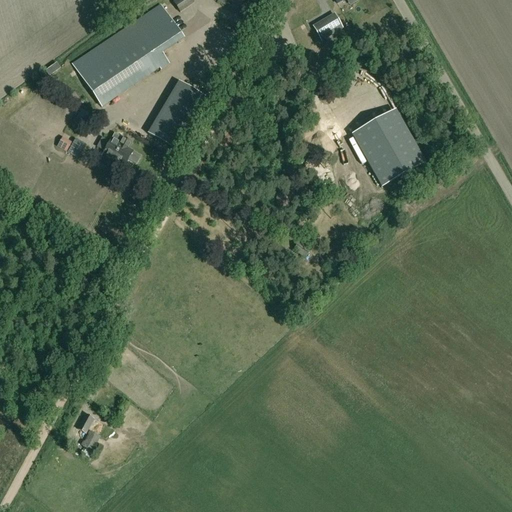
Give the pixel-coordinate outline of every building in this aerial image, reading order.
[(187,0),(178,6),(184,16),(197,8),(192,0),(187,0)] [(160,69),(159,69),(161,72),(170,66),(162,54),(184,39),(160,5),(130,25),(160,69)] [(343,28),(334,13),(312,26),(321,41),(343,28)] [(102,108),(159,69),(160,69),(130,25),(72,64),(102,108)] [(178,112),(183,103),(174,97),(168,107),(178,112)] [(345,112),(338,117),(341,122),(348,117),(345,112)] [(128,149),(131,144),(123,139),(119,144),(112,140),(103,154),(122,166),(125,159),(128,160),(133,152),(128,149)] [(70,154),(73,143),(63,141),(60,151),(70,154)] [(86,434),(94,420),(85,415),(77,430),(86,434)] [(92,452),(100,438),(89,432),(81,447),(92,452)]
